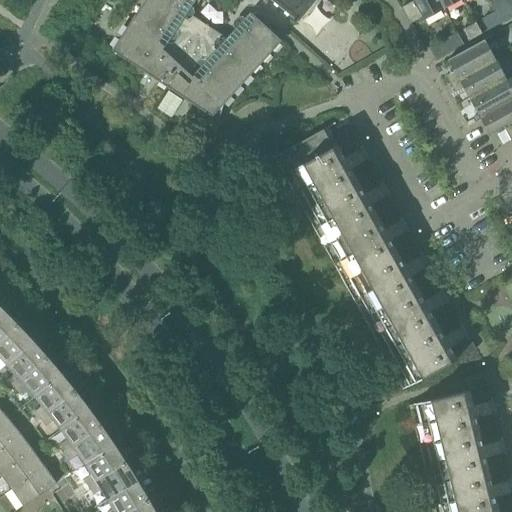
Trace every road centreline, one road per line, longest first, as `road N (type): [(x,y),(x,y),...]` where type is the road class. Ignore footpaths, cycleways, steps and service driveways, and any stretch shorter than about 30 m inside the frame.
road 1 (tertiary): [(303,511),(225,374),(136,255),(0,131)]
road 2 (tertiary): [(0,164),(117,276),(197,388),(268,511)]
road 3 (residential): [(138,511),(57,389),(0,325)]
road 4 (residential): [(511,193),(491,187),(423,69)]
